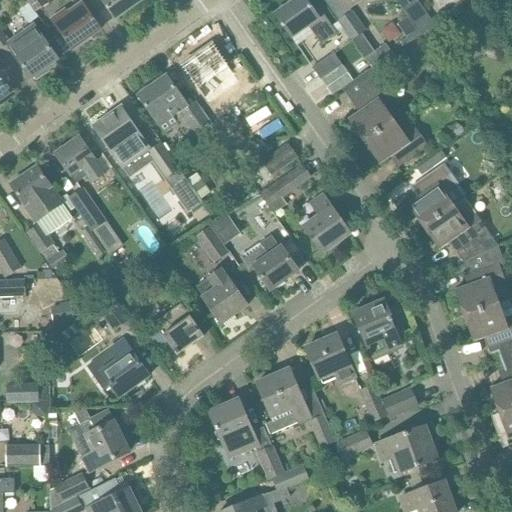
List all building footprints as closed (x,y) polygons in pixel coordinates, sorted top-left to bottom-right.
[(27,0),(36,13),(49,3),(46,0),(27,0)] [(101,0),(116,19),(142,0),(101,0)] [(291,38),(308,26),(322,46),(338,35),(322,12),(317,16),(306,0),(296,0),(275,15),(291,38)] [(361,0),(342,0),(349,9),(361,0)] [(416,0),(396,0),(420,33),(434,24),(416,0)] [(101,30),(89,13),(82,3),(68,13),(66,10),(52,20),(73,49),(101,30)] [(339,21),(366,59),(372,68),(373,68),(393,54),(386,44),(375,52),(362,34),(365,31),(351,12),(339,21)] [(407,38),(417,31),(408,18),(398,25),(407,38)] [(21,36),(10,44),(18,56),(16,57),(31,79),(33,77),(36,81),(47,73),(45,69),(58,60),(43,38),(42,39),(33,26),(20,34),(21,36)] [(0,28),(0,49),(10,43),(0,28)] [(182,66),(205,99),(224,87),(224,88),(237,79),(213,44),(182,66)] [(321,80),(342,66),(334,53),(312,68),(321,80)] [(348,120),(364,143),(394,122),(385,109),(390,106),(384,97),(390,92),(383,81),(382,81),(373,68),(372,68),(343,89),(353,103),(358,100),(364,109),(348,120)] [(0,106),(6,102),(3,98),(12,92),(0,74),(0,106)] [(167,76),(138,96),(164,133),(183,120),(201,144),(218,132),(200,107),(197,102),(189,108),(167,76)] [(218,132),(223,140),(233,133),(220,115),(217,117),(206,102),(200,107),(218,132)] [(149,148),(132,125),(121,108),(94,127),(122,167),(149,148)] [(403,134),(394,122),(364,143),(380,165),(396,154),(403,164),(428,146),(421,136),(413,141),(407,132),(403,134)] [(55,154),(66,171),(70,176),(82,168),(93,183),(105,174),(80,137),(55,154)] [(161,145),(148,154),(165,179),(178,169),(161,145)] [(288,145),(263,162),(247,174),(259,190),(275,179),(272,175),(297,158),(288,145)] [(442,166),(433,172),(417,184),(424,194),(408,205),(423,227),(453,206),(445,195),(449,192),(443,182),(450,177),(442,166)] [(68,212),(75,208),(66,195),(60,199),(37,167),(11,185),(36,222),(62,204),(68,212)] [(273,188),(261,197),(273,214),(286,205),(281,198),(294,189),(310,178),(303,167),(290,177),(287,179),(279,185),(273,188)] [(86,173),(77,179),(84,188),(92,182),(86,173)] [(188,213),(203,203),(187,180),(172,191),(188,213)] [(67,194),(66,195),(75,208),(75,207),(84,219),(97,210),(83,189),(70,198),(67,194)] [(323,195),(311,204),(322,220),(306,231),(322,254),(350,234),(323,195)] [(464,221),(453,206),(423,227),(440,250),(450,243),(457,254),(463,250),(469,258),(465,261),(466,261),(499,246),(481,220),(473,225),(468,218),(464,221)] [(212,225),(212,226),(218,234),(233,222),(227,213),(212,225)] [(59,253),(53,245),(54,245),(40,224),(27,233),(41,254),(47,262),(59,253)] [(99,257),(106,252),(89,228),(83,233),(99,257)] [(198,239),(199,241),(214,263),(227,253),(211,230),(198,239)] [(271,233),(240,255),(251,271),(255,268),(271,290),(298,271),(281,247),(280,248),(271,233)] [(23,267),(4,240),(0,242),(0,264),(9,277),(23,267)] [(455,290),(464,316),(499,303),(494,289),(498,288),(494,277),(503,275),(498,262),(504,260),(499,246),(466,261),(473,284),(455,290)] [(48,263),(52,270),(69,258),(64,252),(48,263)] [(248,306),(222,269),(197,287),(205,299),(204,299),(221,324),(248,306)] [(0,297),(17,298),(26,298),(26,282),(0,281),(0,297)] [(81,320),(93,311),(85,300),(76,307),(82,313),(78,316),(81,320)] [(128,321),(113,300),(100,310),(115,330),(128,321)] [(511,310),(508,300),(499,303),(464,316),(474,342),(485,338),(491,353),(492,352),(491,350),(501,346),(505,356),(511,353),(511,326),(509,319),(511,317),(511,310)] [(356,308),(358,312),(354,314),(373,359),(402,347),(396,332),(399,331),(394,319),(393,320),(385,301),(367,308),(365,305),(356,308)] [(60,307),(51,308),(53,326),(75,322),(71,302),(60,304),(60,307)] [(177,356),(204,336),(182,304),(154,324),(177,356)] [(337,335),(306,348),(320,380),(336,373),(341,384),(356,378),(337,335)] [(110,350),(87,367),(104,391),(112,386),(120,397),(149,376),(124,341),(111,351),(110,350)] [(490,388),(499,414),(511,409),(511,353),(505,356),(509,368),(505,370),(509,382),(490,388)] [(290,369),(257,383),(273,421),(266,424),(265,421),(264,422),(271,437),(272,437),(271,435),(311,418),(290,369)] [(7,386),(8,401),(38,401),(49,400),(48,388),(38,388),(38,385),(7,386)] [(388,415),(375,386),(361,392),(373,421),(388,415)] [(419,405),(412,389),(386,400),(393,417),(419,405)] [(253,433),(239,400),(210,412),(230,459),(258,447),(260,453),(258,454),(268,479),(283,472),(264,428),(253,433)] [(511,409),(499,414),(509,440),(511,438),(511,409)] [(86,410),(75,410),(96,453),(84,458),(91,471),(129,452),(109,411),(91,420),(86,410)] [(334,442),(323,417),(311,422),(321,448),(334,442)] [(396,457),(401,473),(437,460),(425,427),(378,444),(384,461),(396,457)] [(211,430),(196,436),(199,444),(214,437),(211,430)] [(367,432),(337,446),(343,459),(373,445),(367,432)] [(7,469),(51,468),(50,448),(7,449),(7,469)] [(308,480),(303,468),(273,480),(278,492),(308,480)] [(89,488),(82,475),(57,487),(64,501),(89,488)] [(0,511),(3,511),(3,494),(15,493),(14,479),(0,479),(0,511)] [(140,511),(130,488),(120,493),(114,480),(54,510),(53,511),(83,511),(88,510),(89,511),(140,511)] [(410,511),(419,509),(419,511),(456,511),(445,483),(401,499),(406,511),(410,511)] [(266,505),(267,505),(274,502),(271,492),(222,511),(276,511),(275,508),(268,510),(267,506),(266,505)] [(464,505),(470,511),(478,511),(484,508),(474,496),(464,505)]
